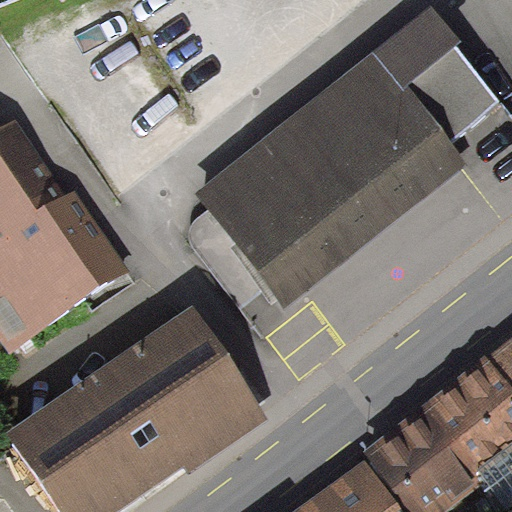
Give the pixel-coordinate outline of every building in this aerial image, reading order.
[(463,48),(434,12),(197,198),(286,311),(469,167),(451,144),(408,91),(458,52),(463,48)] [(500,106),(458,52),(408,91),(451,144),(500,106)] [(0,244),(68,198),(52,174),(19,126),(0,138),(0,244)] [(86,208),(76,193),(68,198),(0,244),(0,290),(2,293),(0,293),(0,337),(10,352),(130,272),(86,208)] [(270,422),(192,312),(9,441),(59,511),(126,511),(184,471),(189,479),(270,422)] [(511,389),(511,342),(489,360),(511,389)] [(511,448),(511,389),(489,360),(488,359),(467,375),(424,409),(476,477),(511,448)] [(451,511),(484,487),(476,477),(424,409),(407,422),(362,456),(404,511),(451,511)] [(511,448),(476,477),(484,487),(507,511),(511,507),(511,448)] [(299,511),(397,511),(365,465),(299,511)]
